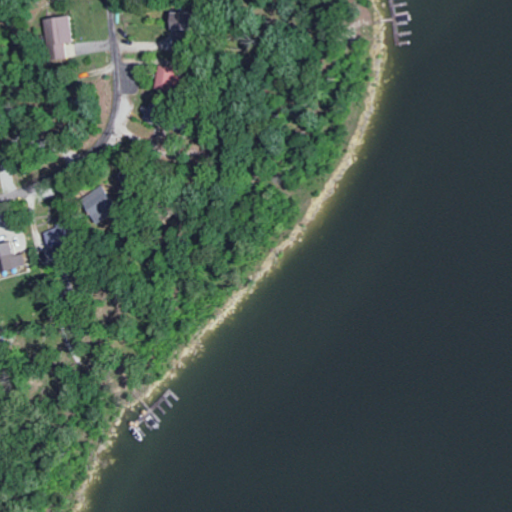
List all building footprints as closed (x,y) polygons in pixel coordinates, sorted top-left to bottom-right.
[(195,12),(171,13),(171,31),(186,31),(186,30),(195,29),(195,12)] [(69,49),(77,48),(72,16),(47,19),(53,61),(70,58),(69,49)] [(156,89),(179,94),(184,70),(161,65),(156,89)] [(142,119),(160,127),(167,111),(149,103),(142,119)] [(98,224),(119,214),(106,186),(84,197),(98,224)] [(46,232),(54,247),(75,236),(68,221),(46,232)] [(0,244),(0,272),(27,266),(24,254),(15,256),(12,241),(0,244)]
